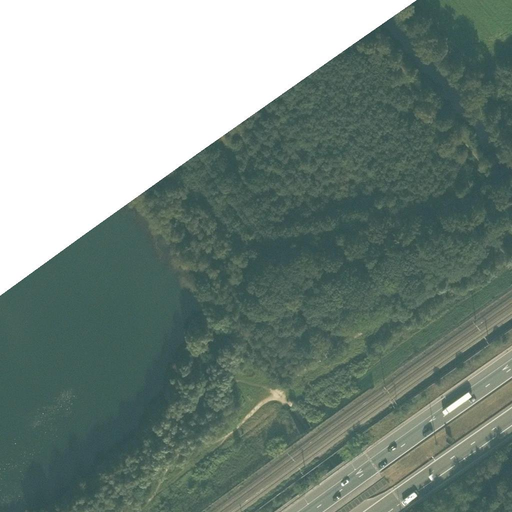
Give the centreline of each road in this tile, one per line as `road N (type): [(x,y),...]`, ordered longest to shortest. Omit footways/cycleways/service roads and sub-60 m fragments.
road 1 (track): [(510,228),(274,389)]
road 2 (motorway): [(511,366),(306,511)]
road 3 (track): [(274,389),(241,424),(176,453),(136,511)]
road 4 (motorway): [(378,511),(511,418)]
road 5 (track): [(274,389),(365,511)]
